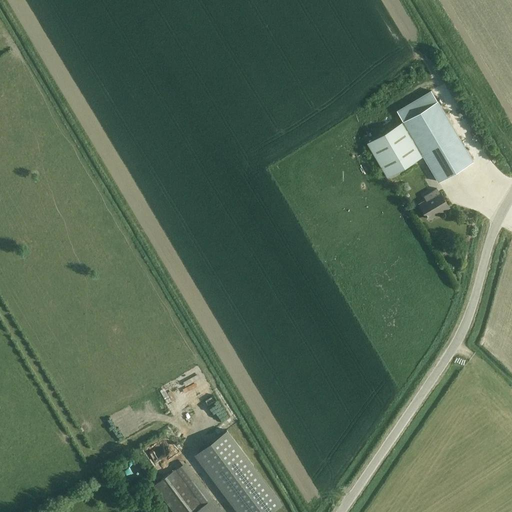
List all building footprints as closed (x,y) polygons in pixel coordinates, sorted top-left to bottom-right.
[(472,161),(452,126),(437,101),(402,121),(438,181),(472,161)] [(421,156),(401,122),(366,142),(387,177),(421,156)] [(426,200),(419,204),(428,219),(448,206),(440,192),(439,192),(436,188),(424,196),(426,200)] [(217,416),(212,407),(216,404),(210,393),(190,404),(201,425),(217,416)] [(195,456),(236,511),(274,511),(283,506),(227,432),(195,456)] [(133,471),(129,465),(123,469),(127,475),(133,471)] [(223,511),(212,498),(203,505),(175,468),(154,484),(174,511),(223,511)]
